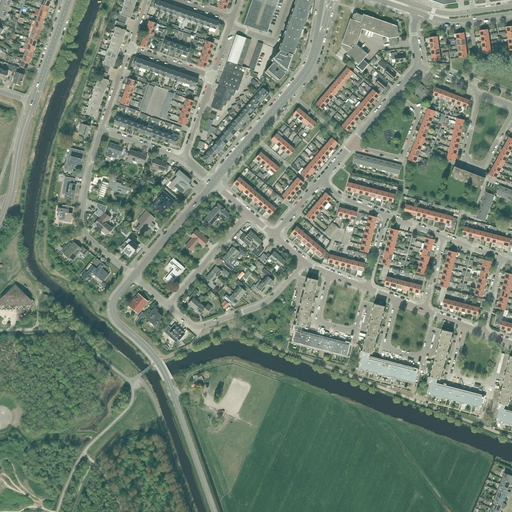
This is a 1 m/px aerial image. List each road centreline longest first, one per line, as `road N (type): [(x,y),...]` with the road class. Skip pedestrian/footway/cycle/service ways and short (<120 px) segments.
road 1 (tertiary): [(213,511),(167,378),(113,315),(112,303),(132,276)]
road 2 (tertiary): [(212,182),(308,69),(319,28)]
road 3 (residential): [(99,128),(82,225),(132,276)]
road 4 (residential): [(168,305),(198,326),(256,307),(303,262)]
road 5 (residential): [(478,94),(462,159),(482,167),(511,111)]
road 6 (residential): [(394,91),(419,111),(400,158),(349,144)]
road 7 (tertiary): [(0,224),(32,103)]
road 8 (tertiary): [(132,276),(212,182)]
road 9 (residential): [(168,305),(245,210)]
road 10 (residential): [(329,273),(317,322),(355,332),(363,302)]
road 11 (residential): [(431,328),(424,358),(386,348),(396,299)]
